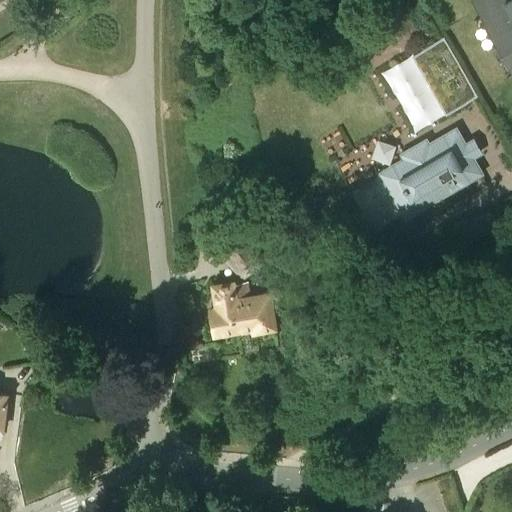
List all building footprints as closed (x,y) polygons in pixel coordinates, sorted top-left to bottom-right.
[(511,0),(488,0),(501,22),(495,26),(511,56),(511,0)] [(393,32),(381,10),(355,21),(361,44),(393,32)] [(369,239),(395,223),(399,229),(479,179),(470,164),(479,159),(469,143),(461,147),(452,132),(423,149),(420,145),(392,163),(394,166),(369,182),(371,184),(345,200),(369,239)] [(342,177),(365,165),(354,144),(331,155),(342,177)] [(262,258),(237,231),(215,251),(241,279),(262,258)] [(274,326),(268,294),(250,297),(247,281),(232,283),(232,282),(213,285),(217,307),(210,308),(214,332),(252,326),(254,329),(274,326)] [(305,422),(297,424),(299,431),(306,430),(305,422)]
